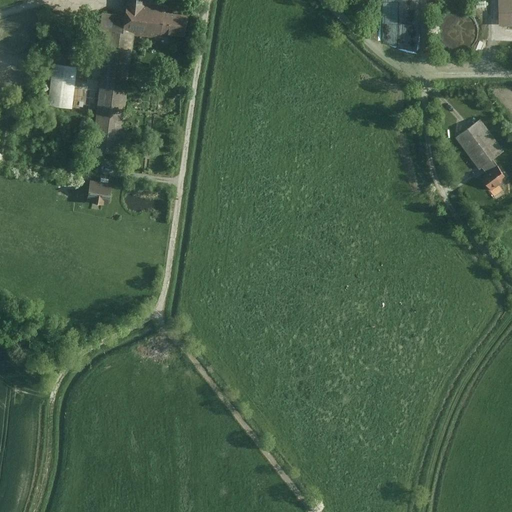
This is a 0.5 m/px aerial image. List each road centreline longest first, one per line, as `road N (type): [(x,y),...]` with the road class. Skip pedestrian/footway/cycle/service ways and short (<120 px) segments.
road 1 (unclassified): [(210,0),(157,320),(309,511)]
road 2 (track): [(38,511),(54,393),(68,365),(157,313)]
road 3 (unclassified): [(422,74),(430,184),(511,285)]
road 4 (track): [(511,308),(444,420),(421,511)]
road 5 (unclassified): [(422,74),(401,68),(326,0)]
